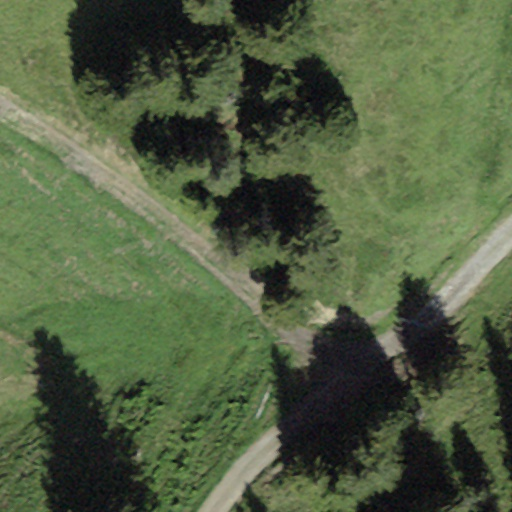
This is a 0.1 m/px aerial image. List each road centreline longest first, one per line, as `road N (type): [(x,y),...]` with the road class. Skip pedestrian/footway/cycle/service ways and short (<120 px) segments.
road 1 (track): [(375,379),(217,253),(0,102)]
road 2 (track): [(226,511),(254,475),(443,319),(511,228)]
